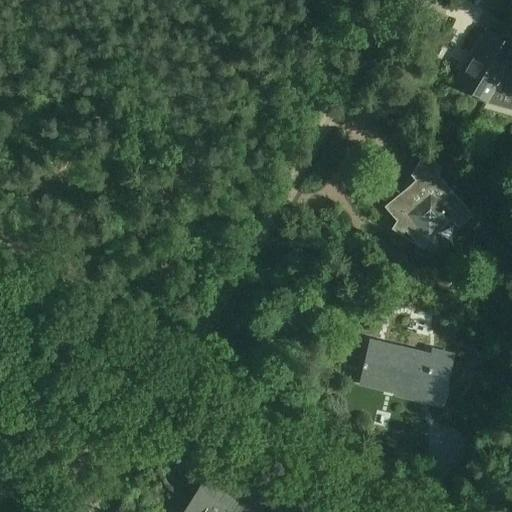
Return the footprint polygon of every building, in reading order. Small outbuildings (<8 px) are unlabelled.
[(508,64),(511,66),(511,25),(510,25),(502,39),(490,32),(459,83),(490,101),(505,76),(502,75),(508,64)] [(424,161),(422,160),(413,174),(415,176),(422,184),(401,202),(398,199),(389,207),(419,241),(427,234),(431,238),(452,218),(459,225),(472,213),(438,174),(444,169),(431,155),(424,161)] [(309,319),(283,305),(272,325),(298,340),(309,319)] [(365,377),(364,383),(399,391),(399,393),(422,398),(422,401),(442,406),(453,356),(436,352),(435,356),(374,342),(370,361),(366,361),(363,377),(365,377)] [(257,511),(268,495),(213,463),(183,511),(257,511)]
